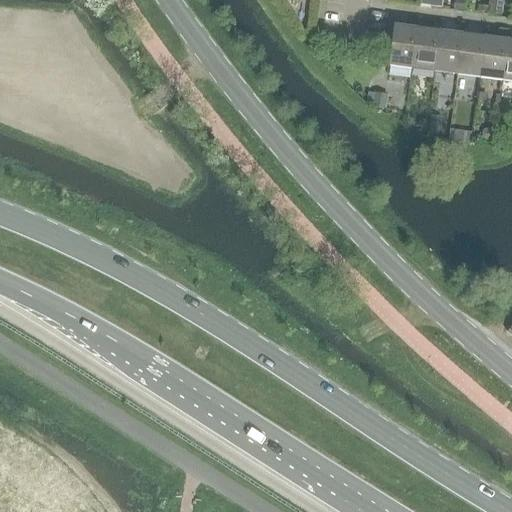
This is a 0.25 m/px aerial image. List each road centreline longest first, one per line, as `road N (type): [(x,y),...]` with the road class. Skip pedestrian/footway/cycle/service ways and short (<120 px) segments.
road 1 (primary): [(509,511),(193,309),(0,213)]
road 2 (secondary): [(511,374),(374,248),(244,101),(168,0)]
road 3 (primary): [(0,283),(64,314),(373,511)]
road 4 (unclassified): [(0,343),(264,511)]
